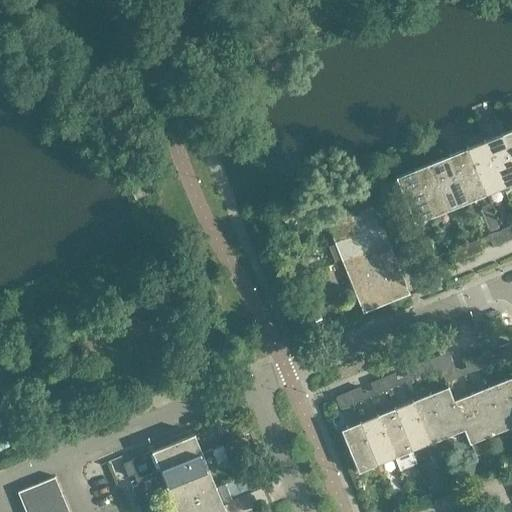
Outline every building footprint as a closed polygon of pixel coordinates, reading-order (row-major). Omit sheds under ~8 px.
[(511,130),(503,134),(511,157),(511,130)] [(511,180),(511,157),(503,134),(485,142),(502,184),(511,180)] [(502,184),(485,142),(468,149),(485,191),(502,184)] [(485,191),(468,149),(450,156),(467,198),(485,191)] [(467,198),(450,156),(433,163),(450,205),(467,198)] [(450,205),(433,163),(415,170),(433,213),(450,205)] [(433,213),(415,170),(398,177),(398,175),(396,175),(415,222),(417,221),(416,219),(433,213)] [(351,214),(372,206),(366,190),(368,189),(367,187),(320,206),(321,208),(323,207),(337,241),(358,232),(351,214)] [(387,241),(372,206),(351,214),(358,232),(337,241),(344,258),(387,241)] [(511,238),(511,225),(501,230),(505,241),(511,238)] [(505,241),(501,230),(488,235),(493,246),(505,241)] [(483,251),(480,245),(478,240),(466,244),(470,256),(483,251)] [(372,268),(394,259),(387,241),(344,258),(358,294),(380,285),(372,268)] [(470,256),(466,244),(454,249),(458,261),(470,256)] [(448,265),(446,259),(443,254),(431,259),(435,270),(448,265)] [(408,293),(394,259),(372,268),(380,285),(358,294),(365,310),(363,311),(363,313),(408,295),(410,294),(409,292),(408,293)] [(511,354),(511,342),(499,347),(504,358),(511,354)] [(493,362),(491,357),(489,351),(477,356),(481,367),(493,362)] [(481,367),(477,356),(464,361),(469,372),(481,367)] [(435,370),(430,359),(418,364),(423,375),(435,370)] [(423,375),(418,364),(406,369),(410,380),(423,375)] [(458,377),(456,371),(454,365),(442,370),(446,382),(458,377)] [(400,384),(398,379),(395,373),(383,378),(388,389),(400,384)] [(388,389),(383,378),(371,383),(375,394),(388,389)] [(511,423),(511,393),(507,381),(489,388),(505,426),(511,423)] [(463,427),(453,402),(455,402),(448,386),(447,387),(448,388),(431,395),(446,434),(463,427)] [(365,398),(363,393),(361,387),(348,392),(353,403),(365,398)] [(505,426),(489,388),(472,395),(487,433),(505,426)] [(353,403),(348,392),(336,397),(341,408),(353,403)] [(446,434),(431,395),(413,402),(429,441),(446,434)] [(487,433),(472,395),(455,402),(453,402),(463,427),(470,443),(471,442),(470,440),(487,433)] [(429,441),(413,402),(396,409),(412,448),(429,441)] [(412,448),(396,409),(378,416),(394,455),(412,448)] [(394,455),(378,416),(361,424),(377,462),(394,455)] [(377,462),(361,424),(344,430),(343,428),(342,429),(359,472),(361,471),(360,469),(377,462)] [(248,433),(245,427),(237,430),(240,437),(248,433)] [(201,453),(194,436),(196,435),(195,434),(152,451),(153,453),(155,452),(162,469),(201,453)] [(255,450),(249,437),(242,440),(247,452),(255,450)] [(261,460),(257,451),(249,454),(254,464),(261,460)] [(208,471),(201,453),(162,469),(169,486),(208,471)] [(140,472),(135,459),(124,464),(129,476),(140,472)] [(72,511),(56,471),(19,486),(29,511),(72,511)] [(215,488),(208,471),(169,486),(176,504),(215,488)] [(149,494),(144,482),(133,487),(138,499),(149,494)] [(205,511),(222,505),(215,488),(176,504),(179,511),(205,511)] [(154,507),(149,494),(138,499),(143,511),(154,507)]
